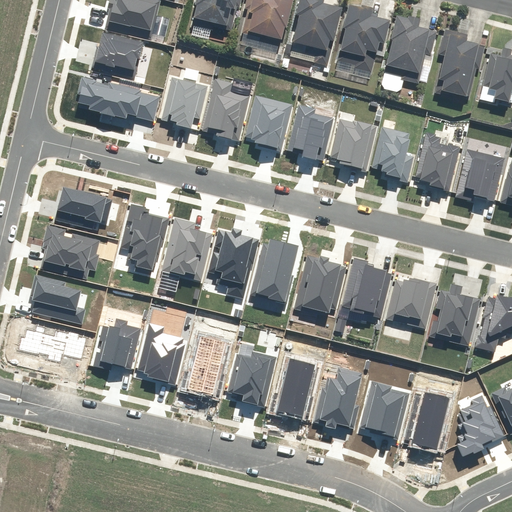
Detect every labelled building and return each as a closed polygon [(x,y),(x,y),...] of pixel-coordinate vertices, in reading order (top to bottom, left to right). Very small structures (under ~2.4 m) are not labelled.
[(191,0),(189,8),(192,9),(188,27),(197,29),(199,23),(222,29),(226,12),(230,13),(233,0),(191,0)] [(278,45),(288,0),(244,0),(241,15),(246,16),(241,36),(278,45)] [(338,11),(319,7),(320,0),(293,0),(290,19),(293,19),(287,46),(321,53),(323,44),(330,46),(338,11)] [(380,47),(385,24),(368,20),(369,13),(344,7),(338,33),(339,33),(335,54),(360,60),(361,54),(372,57),(374,46),(380,47)] [(415,23),(390,18),(385,44),(387,44),(381,69),(401,73),(399,82),(416,86),(420,63),(419,62),(425,33),(413,30),(415,23)] [(462,100),(474,47),(459,43),(460,37),(441,33),(436,56),(439,57),(431,93),(462,100)] [(93,366),(110,371),(112,364),(130,369),(141,328),(127,325),(128,321),(117,318),(115,327),(110,325),(109,327),(104,326),(100,341),(102,342),(100,353),(97,352),(93,366)] [(149,324),(137,370),(145,372),(145,373),(149,374),(148,377),(168,382),(168,383),(176,385),(186,345),(183,344),(184,339),(162,333),(164,327),(149,324)] [(370,433),(399,440),(410,394),(391,389),(392,385),(372,381),(360,428),(370,431),(370,433)] [(410,442),(436,449),(449,398),(423,391),(410,442)] [(457,445),(462,457),(473,452),(474,454),(484,449),(482,446),(504,436),(490,405),(488,406),(483,396),(471,401),(473,404),(460,410),(461,413),(458,414),(462,423),(457,425),(462,435),(457,437),(460,443),(457,445)]
